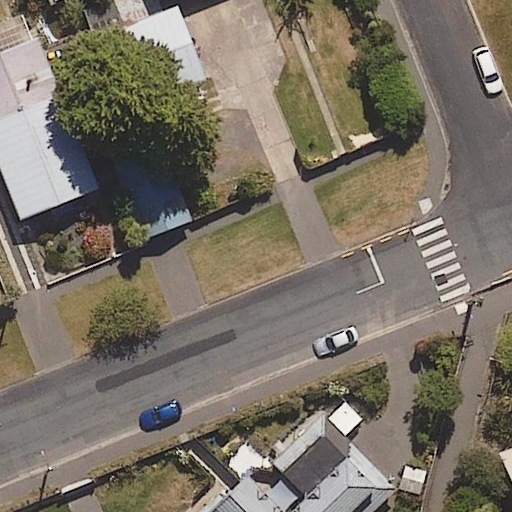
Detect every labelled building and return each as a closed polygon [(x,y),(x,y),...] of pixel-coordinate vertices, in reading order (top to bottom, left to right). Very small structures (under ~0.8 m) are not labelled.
[(151,106),(206,85),(176,7),(121,28),(151,106)] [(0,179),(18,227),(98,196),(28,15),(0,25),(0,179)] [(139,245),(190,226),(167,167),(117,186),(139,245)] [(343,439),(361,423),(339,398),(210,511),(361,511),(387,489),(343,439)] [(511,456),(495,463),(511,504),(511,456)]
